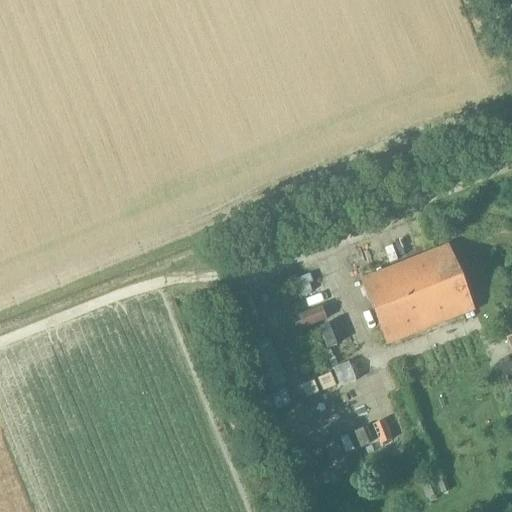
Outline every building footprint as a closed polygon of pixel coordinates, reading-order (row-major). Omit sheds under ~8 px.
[(404,181),(413,177),(410,171),(401,175),(404,181)] [(392,238),(359,249),(363,260),(395,248),(392,238)] [(385,344),(470,311),(445,246),(359,280),(385,344)] [(319,287),(301,295),(309,315),(327,308),(319,287)] [(511,336),(504,340),(511,358),(511,361),(498,367),(503,380),(502,380),(508,393),(511,391),(511,336)] [(424,442),(413,446),(423,472),(434,467),(424,442)]
